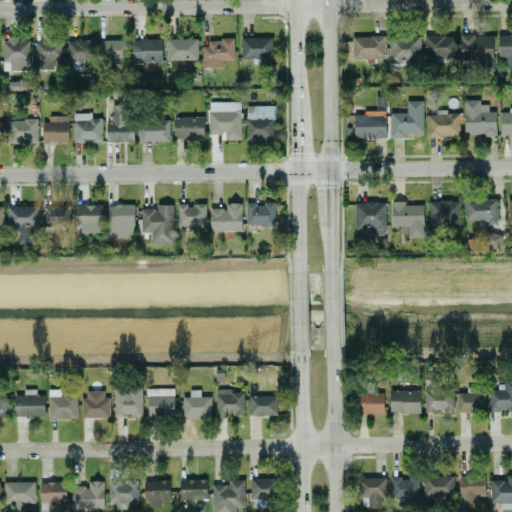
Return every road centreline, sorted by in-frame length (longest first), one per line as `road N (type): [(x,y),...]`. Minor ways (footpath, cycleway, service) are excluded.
road 1 (residential): [(0,174),(511,166)]
road 2 (residential): [(511,444),(0,450)]
road 3 (residential): [(511,2),(0,8)]
road 4 (secondary): [(327,170),(324,0)]
road 5 (secondary): [(297,351),(301,511)]
road 6 (secondary): [(333,511),(330,352)]
